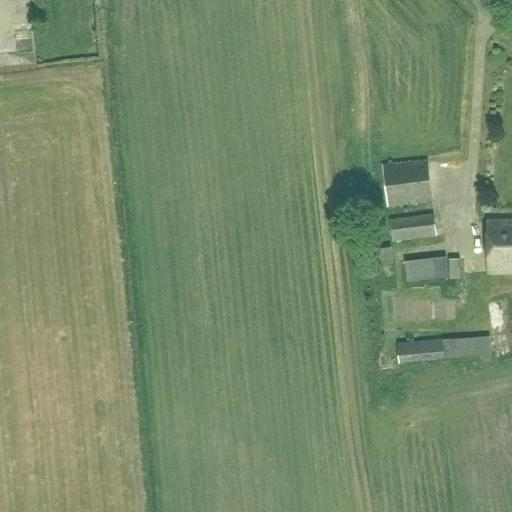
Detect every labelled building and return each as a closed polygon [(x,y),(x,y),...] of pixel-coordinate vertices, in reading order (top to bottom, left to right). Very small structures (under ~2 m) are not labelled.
[(29,0),(30,8),(95,6),(94,0),(29,0)] [(387,207),(432,201),(427,161),(381,168),(387,207)] [(392,242),(435,237),(433,214),(390,220),(392,242)] [(511,220),(485,221),(486,273),(511,272),(511,220)] [(448,278),(459,279),(459,260),(446,258),(404,263),(406,282),(448,278)] [(399,363),(491,355),(489,337),(442,340),(442,339),(397,344),(399,363)]
